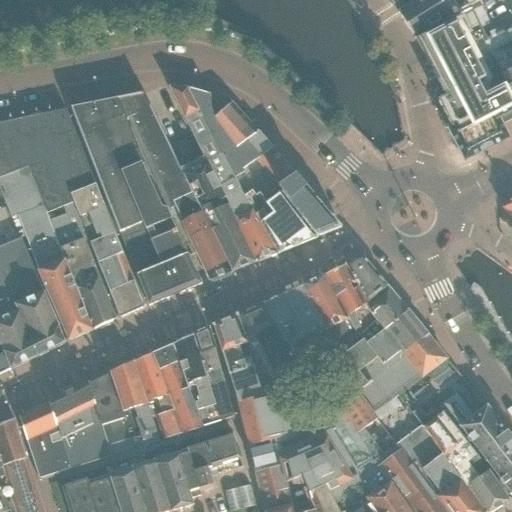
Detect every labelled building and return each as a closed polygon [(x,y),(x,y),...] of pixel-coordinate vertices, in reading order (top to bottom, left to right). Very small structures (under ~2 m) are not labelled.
[(476,0),(417,0),(398,12),(415,40),(415,39),(415,40),(476,0)] [(472,11),(416,40),(445,97),(437,101),(449,131),(452,130),(464,161),(508,138),(499,121),(501,120),(503,122),(511,117),(511,114),(511,113),(511,25),(487,39),(472,11)] [(268,236),(187,89),(169,88),(185,121),(197,143),(204,158),(255,263),(278,254),(268,236)] [(259,172),(282,160),(271,148),(258,133),(231,103),(210,95),(187,89),(268,236),(278,254),(313,240),(281,200),(259,172)] [(174,155),(163,133),(143,94),(70,108),(119,233),(149,306),(201,284),(167,211),(175,207),(174,201),(194,193),(182,170),(181,170),(174,155)] [(71,197),(96,187),(65,109),(63,110),(64,110),(0,123),(0,178),(29,167),(48,213),(64,207),(67,215),(51,221),(93,331),(92,331),(93,331),(116,321),(83,241),(88,239),(71,197)] [(232,272),(255,263),(204,158),(182,170),(194,193),(223,254),(232,272)] [(281,200),(306,187),(296,175),(282,160),(259,172),(281,200)] [(93,331),(51,221),(48,213),(29,167),(0,178),(0,186),(21,239),(22,238),(64,344),(92,331),(93,331)] [(71,197),(88,239),(120,319),(122,318),(121,318),(144,308),(134,283),(130,274),(130,272),(129,272),(119,245),(110,225),(96,187),(71,197)] [(281,200),(313,240),(317,239),(318,237),(317,236),(326,233),(335,225),(304,190),(306,188),(306,187),(281,200)] [(231,272),(232,272),(223,254),(194,193),(174,201),(175,207),(183,223),(209,281),(231,272)] [(511,197),(502,208),(511,216),(511,197)] [(0,342),(11,370),(64,344),(22,238),(21,239),(0,247),(0,342)] [(368,303),(387,287),(362,257),(353,261),(345,265),(368,303)] [(364,305),(368,303),(345,265),(323,276),(356,336),(357,338),(367,322),(371,319),(364,305)] [(356,336),(323,276),(322,276),(301,286),(335,348),(356,336)] [(329,351),(335,348),(301,286),(284,294),(323,365),(333,358),(329,351)] [(408,343),(424,332),(407,312),(408,311),(387,287),(368,303),(364,305),(371,319),(367,322),(357,338),(356,336),(335,348),(329,351),(333,358),(358,392),(385,371),(383,369),(404,354),(405,355),(413,350),(408,343)] [(323,365),(284,294),(262,304),(307,375),(312,371),(313,372),(323,365)] [(289,390),(307,375),(262,304),(237,316),(264,387),(259,389),(262,396),(273,442),(288,439),(318,428),(343,415),(337,406),(325,389),(301,408),(289,390)] [(264,387),(237,316),(213,327),(213,328),(229,376),(237,403),(262,396),(259,389),(264,387)] [(214,418),(215,423),(222,421),(221,421),(233,417),(214,349),(208,329),(193,336),(199,355),(220,417),(214,418)] [(421,378),(422,379),(446,360),(431,340),(424,332),(408,343),(413,350),(405,355),(404,354),(383,369),(385,371),(393,380),(400,375),(409,387),(421,378)] [(203,428),(215,423),(214,418),(220,417),(199,355),(193,336),(172,345),(188,387),(197,386),(198,401),(193,403),(196,409),(203,428)] [(0,375),(11,370),(0,342),(0,375)] [(188,387),(172,345),(151,354),(152,354),(151,354),(175,415),(196,409),(193,403),(198,401),(197,386),(188,387)] [(175,415),(151,354),(133,362),(139,381),(155,431),(161,429),(164,440),(182,434),(175,415)] [(337,406),(358,392),(333,358),(323,365),(313,372),(325,389),(337,406)] [(159,441),(155,431),(139,381),(133,362),(131,363),(109,374),(123,416),(100,423),(107,448),(109,457),(159,441)] [(398,396),(422,379),(421,378),(409,387),(400,375),(393,380),(385,371),(358,392),(373,414),(398,396)] [(94,403),(100,423),(123,416),(109,374),(88,384),(94,403)] [(107,448),(100,423),(94,403),(88,384),(50,403),(57,425),(59,433),(69,461),(107,448)] [(373,414),(358,392),(337,406),(343,415),(357,434),(377,419),(373,414)] [(274,446),(273,442),(262,396),(237,403),(249,447),(248,447),(250,452),(274,446)] [(445,410),(450,406),(446,401),(434,410),(433,409),(424,415),(419,408),(411,414),(421,427),(422,428),(442,413),(445,410)] [(57,425),(50,403),(19,417),(33,462),(36,472),(38,479),(71,469),(69,461),(59,433),(57,425)] [(445,410),(460,429),(511,496),(511,440),(507,434),(506,434),(487,408),(471,420),(466,415),(465,416),(455,403),(450,406),(445,410)] [(182,434),(203,428),(196,409),(175,415),(182,434)] [(442,455),(482,511),(491,511),(509,501),(508,500),(478,459),(442,413),(422,428),(442,455)] [(361,441),(357,434),(343,415),(318,428),(288,439),(273,442),(274,446),(287,484),(302,480),(316,511),(344,511),(333,491),(356,480),(375,511),(408,511),(374,462),(374,461),(361,441)] [(29,468),(14,419),(0,426),(0,463),(15,511),(40,511),(30,474),(29,468)] [(379,438),(387,433),(379,423),(372,428),(379,438)] [(482,511),(442,455),(422,428),(421,427),(396,445),(400,450),(418,473),(446,511),(482,511)] [(203,444),(210,468),(240,459),(233,435),(203,444)] [(207,469),(210,468),(203,444),(175,453),(177,458),(175,459),(190,506),(193,505),(191,499),(200,496),(198,490),(212,486),(207,469)] [(294,511),(311,511),(316,511),(302,480),(287,484),(274,446),(250,452),(255,473),(265,511),(292,504),(294,511)] [(414,511),(446,511),(418,473),(400,450),(380,465),(414,511)] [(159,511),(171,511),(190,506),(175,459),(146,468),(159,511)] [(15,511),(0,463),(0,511),(15,511)] [(127,511),(159,511),(146,468),(117,477),(127,511)] [(99,511),(127,511),(117,477),(91,486),(99,511)] [(99,511),(91,486),(89,486),(87,480),(63,487),(70,511),(99,511)] [(344,511),(375,511),(356,480),(333,491),(344,511)]
